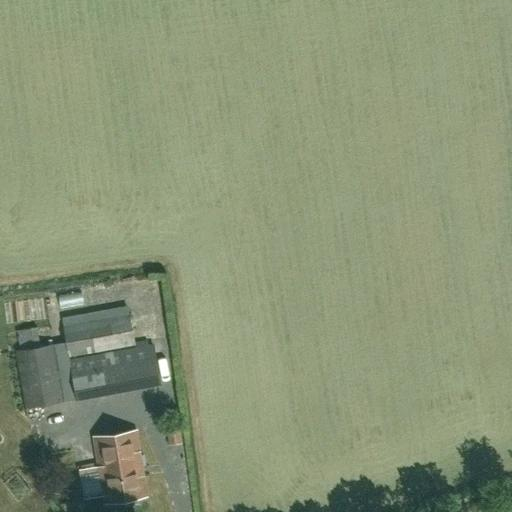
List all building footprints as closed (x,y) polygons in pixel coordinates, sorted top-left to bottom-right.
[(89,314),(90,322),(65,327),(70,355),(135,343),(130,315),(129,315),(128,306),(116,308),(116,309),(89,314)] [(65,401),(77,398),(161,383),(154,345),(70,361),(72,367),(59,369),(54,344),(40,346),(37,327),(16,330),(19,350),(17,350),(27,408),(65,401)] [(173,444),(186,444),(185,423),(172,423),(173,444)] [(57,439),(77,435),(75,426),(55,431),(57,439)] [(103,503),(150,495),(139,428),(92,436),(103,503)] [(60,503),(62,511),(73,511),(71,501),(60,503)]
